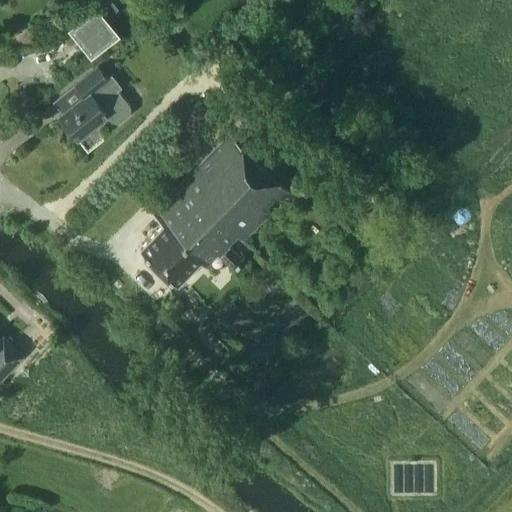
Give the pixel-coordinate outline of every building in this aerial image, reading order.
[(118,9),(111,0),(108,0),(101,6),(109,16),(118,9)] [(96,11),(73,28),(91,50),(113,33),(96,11)] [(110,51),(119,43),(115,38),(106,46),(110,51)] [(104,77),(94,67),(71,85),(81,97),(58,116),(76,138),(107,114),(112,120),(119,120),(129,111),(129,104),(115,89),(118,85),(108,74),(104,77)] [(241,258),(233,250),(231,248),(288,190),(229,133),(151,213),(163,224),(140,247),(176,282),(199,259),(204,264),(216,252),(231,267),(241,258)] [(3,335),(0,337),(0,377),(23,354),(3,335)]
